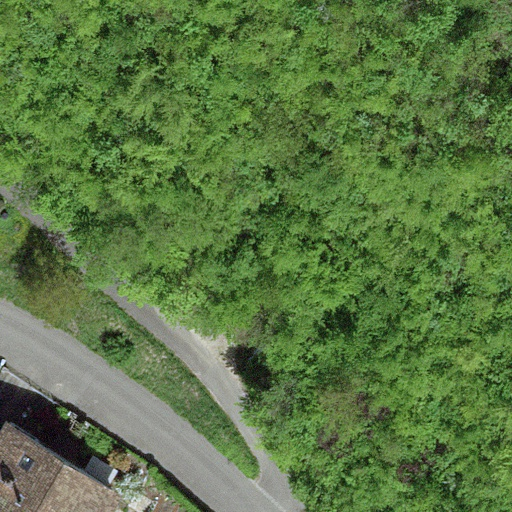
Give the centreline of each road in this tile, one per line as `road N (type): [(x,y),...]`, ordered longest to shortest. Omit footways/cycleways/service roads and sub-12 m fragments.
road 1 (track): [(0,186),(236,407),(281,511)]
road 2 (residential): [(0,330),(184,452),(250,511)]
